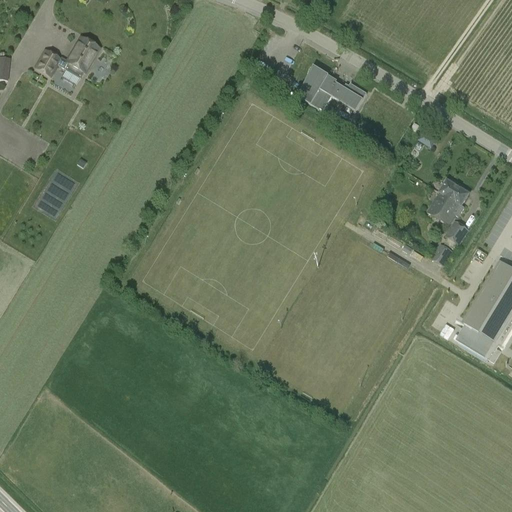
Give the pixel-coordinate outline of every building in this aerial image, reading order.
[(99,50),(81,39),(66,64),(60,61),(56,67),(80,80),(83,75),(84,76),(99,50)] [(60,61),(46,52),(35,71),(49,79),(56,67),(60,61)] [(0,81),(10,82),(12,59),(0,58),(0,81)] [(332,99),(356,113),(366,95),(350,85),(347,91),(327,80),(329,77),(314,68),(296,98),(323,114),(332,99)] [(348,124),(337,117),(334,122),(345,129),(348,124)] [(414,125),(411,130),(416,133),(419,128),(414,125)] [(420,138),(415,147),(428,155),(434,147),(420,138)] [(439,194),(440,194),(427,214),(448,227),(457,214),(460,216),(464,210),(461,208),(469,196),(447,182),(439,194)] [(458,247),(468,232),(455,223),(445,238),(458,247)] [(452,254),(442,247),(432,261),(443,267),(452,254)] [(501,264),(454,341),(484,359),(511,312),(511,268),(511,270),(501,264)]
